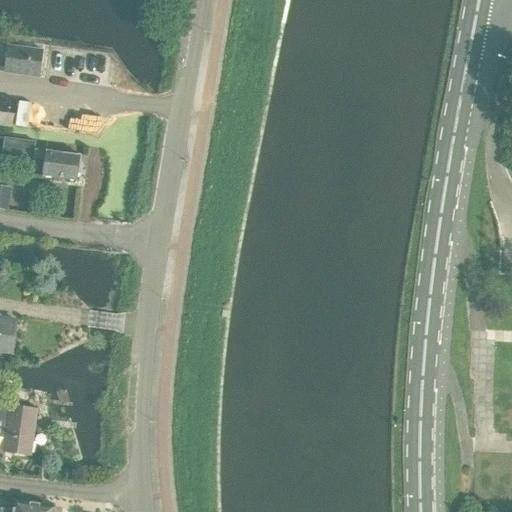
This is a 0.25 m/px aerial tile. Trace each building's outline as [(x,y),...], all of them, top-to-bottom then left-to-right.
[(8,46),(4,73),(39,78),(42,50),(8,46)] [(17,114),(16,128),(26,129),(27,124),(30,103),(19,101),(17,114)] [(36,150),(35,160),(45,161),(43,177),(77,182),(78,178),(81,176),(81,170),(79,167),(80,156),(36,150)] [(0,186),(0,209),(8,210),(12,188),(0,186)] [(0,318),(0,349),(11,351),(15,320),(0,318)] [(37,409),(10,406),(11,402),(0,400),(0,436),(4,437),(2,450),(30,454),(37,409)] [(56,511),(55,509),(55,506),(15,501),(14,510),(2,508),(1,511),(56,511)]
